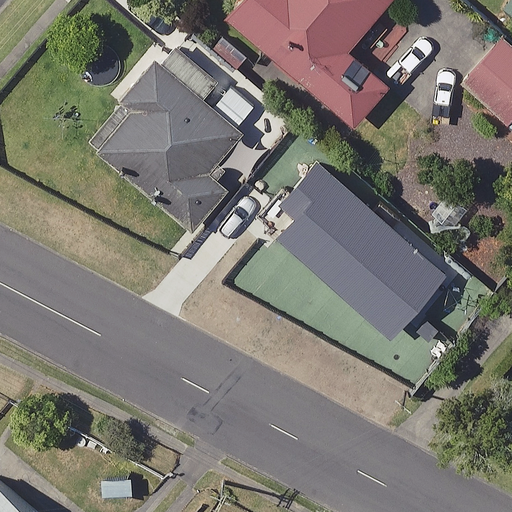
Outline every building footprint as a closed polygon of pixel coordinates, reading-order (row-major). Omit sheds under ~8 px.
[(397,0),(242,0),(231,14),(359,124),(393,84),(354,50),(397,0)] [(511,40),(507,36),(466,81),(511,121),(511,40)] [(250,131),(162,56),(124,101),(138,113),(106,150),(198,228),(232,189),(215,173),(250,131)] [(309,144),(276,115),(233,164),(265,193),(309,144)] [(452,273),(323,160),(285,203),(300,216),(284,234),(399,334),(452,273)] [(44,428),(10,403),(0,415),(0,426),(29,448),(44,428)] [(0,511),(43,511),(0,475),(0,511)]
